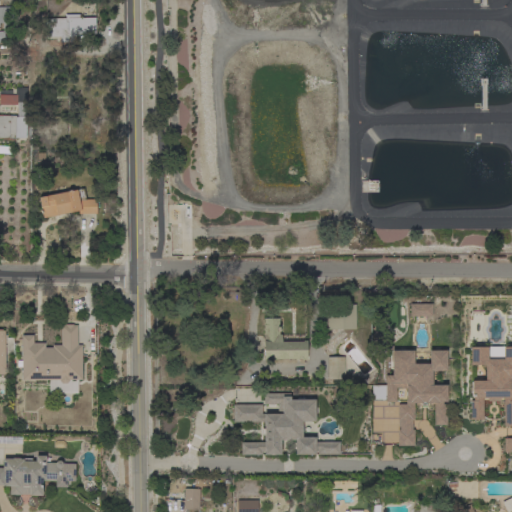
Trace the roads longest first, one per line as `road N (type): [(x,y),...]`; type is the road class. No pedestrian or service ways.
road 1 (tertiary): [(138,511),(132,0)]
road 2 (residential): [(137,272),(511,275)]
road 3 (tertiary): [(0,273),(137,272)]
